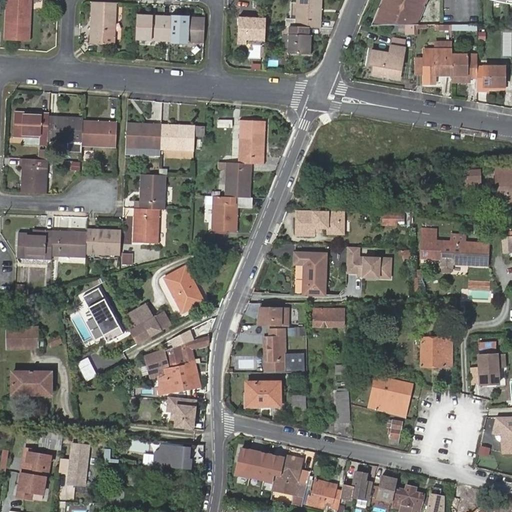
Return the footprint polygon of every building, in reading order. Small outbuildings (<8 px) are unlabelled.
[(2,0),(1,39),(26,39),(27,0),(2,0)] [(317,0),(293,0),(293,27),(305,28),(315,28),(315,9),(318,9),(317,0)] [(374,26),(415,26),(423,8),(425,0),(383,0),(380,9),(374,26)] [(111,44),(113,2),(89,1),(88,17),(91,17),(90,36),(87,36),(87,43),(111,44)] [(370,27),(374,26),(380,9),(377,8),(370,27)] [(416,26),(419,26),(426,9),(423,8),(415,26),(416,26)] [(132,39),(166,41),(168,20),(149,19),(149,15),(133,15),(132,39)] [(166,41),(201,42),(202,18),(185,17),(185,21),(168,20),(166,41)] [(243,40),(262,41),(263,26),(263,19),(236,19),(235,44),(243,44),(243,40)] [(417,36),(419,36),(419,29),(430,29),(430,26),(419,26),(416,26),(417,36)] [(305,28),(293,27),(287,27),(287,34),(286,53),(307,54),(307,44),(304,44),(305,36),(305,28)] [(373,52),(370,65),(376,66),(375,76),(401,80),(407,49),(393,46),(391,55),(373,52)] [(437,75),(455,75),(454,55),(454,49),(439,49),(425,50),(426,62),(426,77),(426,84),(437,84),(437,75)] [(480,77),(480,66),(480,54),(454,55),(455,75),(455,82),(470,82),(470,77),(480,77)] [(426,62),(417,62),(417,77),(426,77),(426,62)] [(507,65),(480,66),(480,77),(480,88),(507,88),(507,65)] [(45,145),(45,143),(46,119),(46,116),(27,116),(27,114),(11,113),(10,137),(19,137),(33,138),(33,145),(45,145)] [(80,121),(80,119),(63,118),(63,121),(46,119),(45,143),(66,144),(65,152),(78,153),(78,145),(80,121)] [(237,164),(245,164),(259,164),(260,146),(262,146),(264,122),(239,120),(237,164)] [(80,121),(78,145),(113,147),(113,125),(95,124),(95,122),(80,121)] [(157,149),(158,127),(139,126),(140,124),(124,123),(123,147),(149,148),(148,155),(148,156),(157,156),(157,149)] [(192,136),(192,126),(176,126),(176,128),(158,127),(157,149),(191,151),(192,136)] [(202,136),(202,127),(192,126),(192,136),(202,136)] [(36,159),(44,160),(44,150),(36,149),(36,159)] [(19,177),(18,193),(43,194),(44,160),(36,159),(23,159),(22,177),(19,177)] [(224,170),(222,197),(247,198),(247,182),(245,182),(245,164),(237,164),(224,163),(224,170)] [(511,185),(511,167),(503,168),(504,185),(511,185)] [(483,169),(463,170),(464,186),(484,185),(483,169)] [(163,176),(139,175),(138,191),(140,191),(140,209),(156,210),(162,210),(163,176)] [(131,202),(132,209),(135,209),(140,209),(140,191),(138,191),(138,202),(131,202)] [(249,206),(249,199),(247,198),(222,197),(211,197),(209,231),(234,232),(234,216),(232,216),(233,206),(235,206),(249,206)] [(134,227),(131,227),(131,243),(155,244),(156,210),(140,209),(135,209),(134,227)] [(297,209),(296,234),(314,235),(315,231),(315,228),(321,228),(328,228),(327,233),(340,234),(341,219),(344,219),(344,211),(297,209)] [(382,213),(382,224),(402,224),(402,217),(406,218),(406,213),(382,213)] [(414,216),(414,232),(435,233),(435,217),(414,216)] [(15,258),(48,259),(48,255),(49,234),(49,231),(31,230),(30,234),(15,234),(15,258)] [(118,256),(118,231),(102,230),(101,233),(84,232),(83,255),(118,256)] [(48,255),(83,257),(83,255),(84,232),(68,232),(68,235),(49,234),(48,255)] [(467,260),(467,263),(486,265),(487,243),(421,240),(420,257),(441,258),(441,262),(448,263),(449,259),(467,260)] [(360,247),(347,247),(346,274),(362,275),(362,280),(392,281),(393,258),(360,257),(360,247)] [(303,256),(303,253),(293,252),(292,263),(303,264),(302,294),(323,295),(325,254),(308,253),(308,256),(303,256)] [(177,281),(168,286),(181,311),(202,300),(184,267),(173,273),(177,281)] [(164,278),(168,286),(177,281),(173,273),(164,278)] [(99,286),(82,295),(107,341),(124,333),(99,286)] [(142,321),(152,316),(144,301),(123,312),(130,324),(141,318),(142,321)] [(424,302),(425,311),(450,310),(450,301),(424,302)] [(257,308),(255,327),(285,326),(285,308),(257,308)] [(313,309),(313,327),(333,326),(332,309),(313,309)] [(138,343),(171,325),(163,310),(152,316),(142,321),(130,329),(138,343)] [(8,346),(36,346),(36,342),(36,326),(8,327),(8,346)] [(262,337),(263,372),(304,372),(304,353),(288,354),(288,344),(283,344),(283,329),(267,330),(267,337),(262,337)] [(185,342),(198,338),(196,331),(183,335),(185,342)] [(420,337),(420,365),(450,366),(451,333),(448,333),(448,337),(420,337)] [(192,348),(207,343),(208,334),(198,338),(185,342),(181,343),(185,356),(155,369),(155,375),(163,373),(164,378),(160,378),(160,386),(160,392),(189,386),(188,364),(193,363),(192,348)] [(48,339),(49,345),(60,342),(59,336),(48,339)] [(495,341),(480,342),(481,353),(478,353),(480,381),(499,381),(498,364),(504,363),(503,351),(495,352),(495,341)] [(185,356),(181,343),(144,356),(149,379),(155,378),(155,375),(155,369),(185,356)] [(11,371),(10,393),(49,393),(50,371),(11,371)] [(375,410),(405,418),(412,384),(375,377),(373,386),(380,388),(375,410)] [(278,383),(245,384),(246,407),(261,406),(279,405),(278,384),(278,383)] [(246,407),(245,384),(242,384),(243,409),(262,409),(261,406),(246,407)] [(368,408),(375,410),(380,388),(373,386),(368,408)] [(337,393),(338,422),(348,422),(346,392),(337,393)] [(292,395),(292,410),(305,410),(305,395),(292,395)] [(171,420),(174,427),(195,429),(197,399),(167,396),(166,411),(171,411),(171,420)] [(511,450),(511,415),(496,416),(493,432),(496,433),(502,434),(502,438),(503,452),(511,450)] [(392,425),(390,435),(399,438),(403,421),(394,419),(393,422),(390,421),(389,424),(392,425)] [(88,445),(71,443),(66,484),(83,486),(88,445)] [(154,454),(152,466),(190,469),(191,459),(188,459),(189,450),(179,450),(179,446),(160,444),(159,449),(154,454)] [(255,469),(274,474),(275,474),(281,475),(285,455),(286,449),(261,444),(255,469)] [(24,446),(20,465),(47,471),(51,452),(24,446)] [(302,460),(285,455),(281,475),(275,474),(274,480),(279,482),(277,490),(294,494),(302,460)] [(33,490),(41,492),(45,473),(19,468),(14,495),(32,498),(33,490)] [(352,501),(353,499),(370,502),(373,482),(367,481),(369,473),(355,471),(352,486),(343,484),(341,499),(352,501)] [(398,478),(382,475),(377,498),(393,501),(398,478)] [(246,476),(244,489),(260,492),(263,480),(246,476)] [(324,486),(325,480),(316,478),(311,495),(309,495),(308,501),(322,505),(324,498),(331,500),(331,505),(337,506),(340,491),(335,489),(324,486)] [(112,488),(132,488),(132,480),(112,480),(112,488)] [(336,483),(325,480),(324,486),(335,489),(336,483)] [(416,492),(417,487),(406,484),(405,489),(397,487),(392,508),(398,510),(397,511),(411,511),(412,511),(416,511),(419,511),(424,494),(416,492)] [(430,493),(426,511),(444,511),(445,496),(440,495),(442,489),(434,487),(433,494),(430,493)] [(112,511),(136,511),(138,488),(132,488),(112,488),(112,511)]
